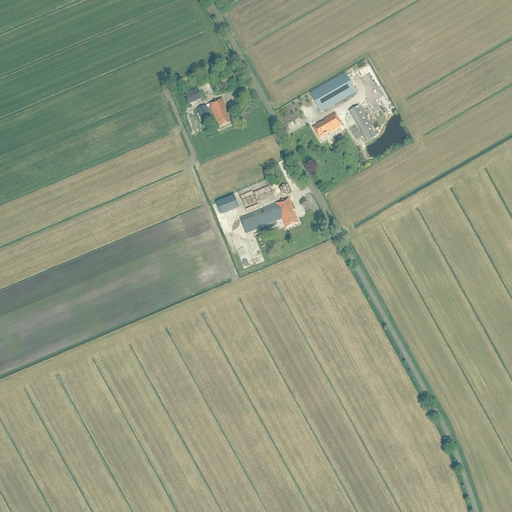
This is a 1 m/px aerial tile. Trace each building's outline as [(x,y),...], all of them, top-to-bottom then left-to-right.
[(310,95),(320,113),(355,92),(345,74),(310,95)] [(224,88),(224,86),(223,84),(222,82),(220,81),(218,80),(216,81),(214,81),(213,83),(212,85),(212,87),(212,89),(213,91),(215,92),(217,93),(219,93),(221,92),(223,90),(224,88)] [(197,89),(185,94),(189,105),(202,100),(197,89)] [(197,110),(203,124),(202,125),(204,129),(214,125),(212,120),(207,108),(210,107),(219,128),(232,123),(228,114),(227,115),(225,111),(227,110),(222,99),(209,104),(209,105),(206,106),(197,110)] [(376,136),(358,106),(349,112),(366,142),(376,136)] [(325,121),(322,123),(321,122),(313,127),(320,139),(342,126),(335,113),(324,120),(325,121)] [(283,186),(280,190),(281,194),(286,195),(289,191),(287,186),(283,186)] [(269,200),(265,191),(243,200),(247,208),(269,200)] [(234,196),(215,203),(220,215),(239,207),(234,196)] [(246,234),(282,219),(285,229),(298,224),(295,215),(295,214),(289,199),(240,219),(246,234)] [(237,269),(252,264),(247,251),(244,252),(242,246),(234,248),(235,252),(232,253),(237,269)]
